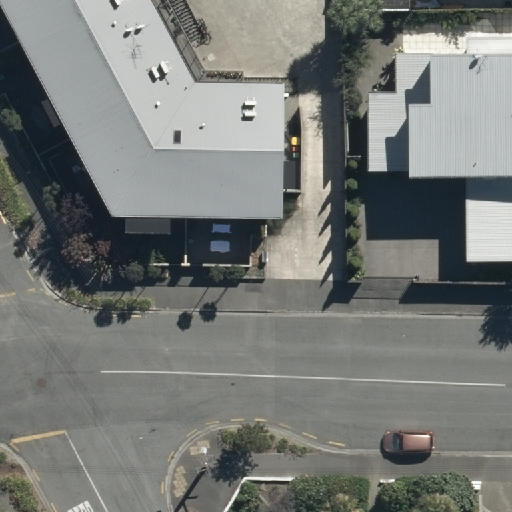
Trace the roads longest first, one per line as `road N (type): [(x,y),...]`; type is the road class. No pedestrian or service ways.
road 1 (unclassified): [(36,376),(511,387)]
road 2 (residential): [(108,511),(36,376)]
